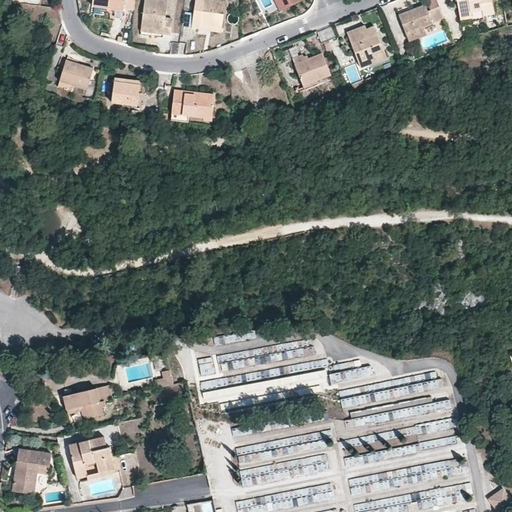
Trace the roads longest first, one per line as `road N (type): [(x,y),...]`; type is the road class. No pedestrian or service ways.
road 1 (track): [(0,67),(16,100),(12,143),(37,175),(110,177),(414,134),(511,142)]
road 2 (track): [(1,242),(79,273),(359,220),(511,220)]
road 3 (residential): [(67,0),(87,42),(168,65),(218,60),(338,11)]
road 4 (residential): [(202,492),(73,511)]
